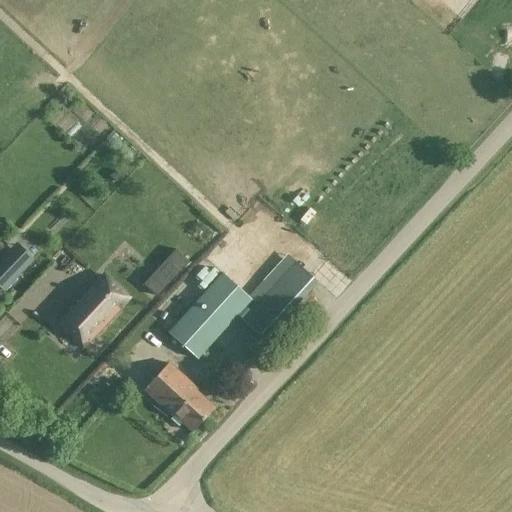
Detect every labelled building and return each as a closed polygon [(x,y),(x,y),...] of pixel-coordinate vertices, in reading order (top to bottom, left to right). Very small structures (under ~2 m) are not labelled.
[(120,177),(115,171),(109,176),(114,181),(120,177)] [(188,262),(175,250),(143,285),(155,297),(188,262)] [(0,287),(3,290),(23,270),(9,256),(0,265),(0,287)] [(294,261),(242,320),(264,341),(317,282),(294,261)] [(197,359),(251,300),(222,274),(168,333),(197,359)] [(74,340),(83,349),(120,309),(94,284),(77,302),(78,304),(73,310),(71,308),(56,324),(65,333),(67,331),(75,339),(74,340)] [(197,389),(168,364),(144,390),(173,417),(175,416),(193,432),(214,409),(196,391),(197,389)] [(49,442),(55,447),(59,443),(53,437),(49,442)]
